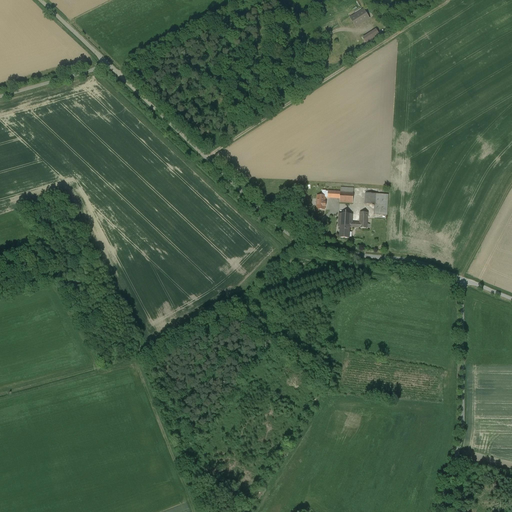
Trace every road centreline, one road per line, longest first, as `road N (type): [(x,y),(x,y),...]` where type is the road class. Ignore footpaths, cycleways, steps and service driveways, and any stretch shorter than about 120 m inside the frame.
road 1 (unclassified): [(103,60),(283,233),(418,260),(461,279)]
road 2 (track): [(204,157),(448,0)]
road 3 (unclassified): [(461,279),(462,423),(438,511)]
road 4 (track): [(192,511),(137,367)]
